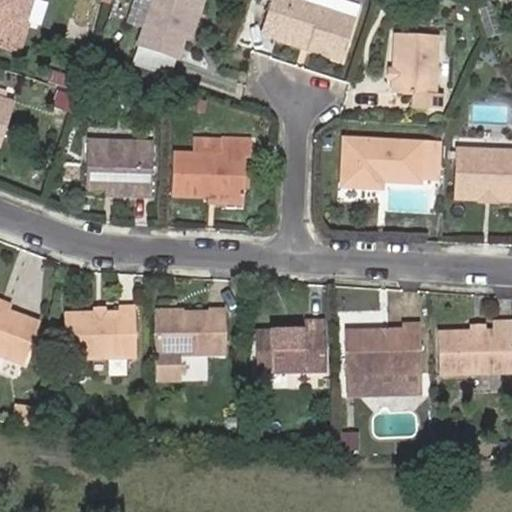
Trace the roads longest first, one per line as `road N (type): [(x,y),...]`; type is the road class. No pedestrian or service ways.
road 1 (residential): [(0,211),(84,241),(287,256)]
road 2 (residential): [(287,256),(511,268)]
road 3 (residential): [(287,256),(298,103)]
